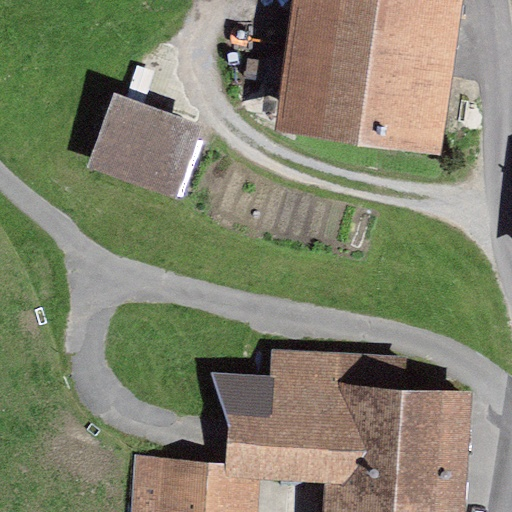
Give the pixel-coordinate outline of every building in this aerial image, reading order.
[(294,0),(274,136),(436,160),(459,0),(294,0)] [(115,102),(91,175),(179,203),(203,130),(115,102)] [(329,482),(336,360),(274,356),(274,385),(212,379),(231,432),(227,473),(262,476),(329,482)] [(329,482),(326,511),(464,511),(471,403),(405,399),(407,360),(337,356),(336,360),(329,482)] [(258,511),(262,476),(227,473),(138,466),(134,511),(258,511)]
